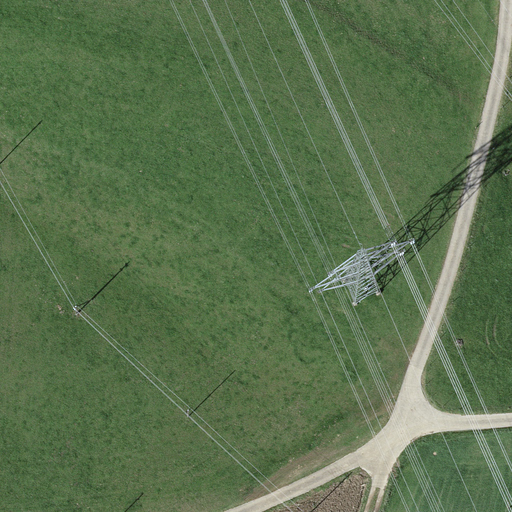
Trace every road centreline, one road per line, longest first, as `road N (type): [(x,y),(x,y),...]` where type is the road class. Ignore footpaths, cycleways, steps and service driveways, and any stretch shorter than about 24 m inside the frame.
road 1 (track): [(372,511),(490,140),(511,14)]
road 2 (track): [(239,511),(394,434),(511,418)]
